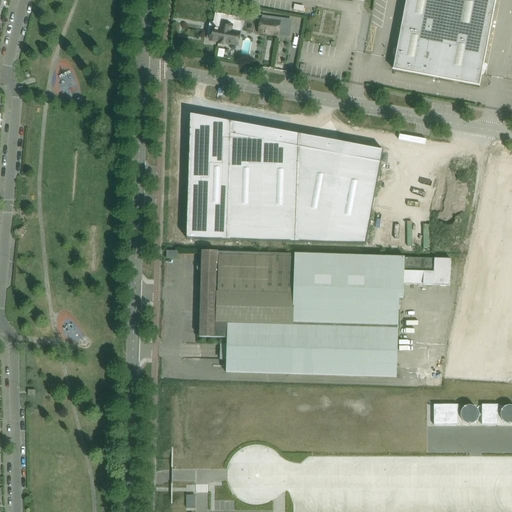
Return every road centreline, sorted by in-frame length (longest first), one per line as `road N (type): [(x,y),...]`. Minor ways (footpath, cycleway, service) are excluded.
road 1 (tertiary): [(140,66),(131,511)]
road 2 (unclassified): [(511,136),(140,66)]
road 3 (residential): [(24,0),(6,72),(17,98),(0,279)]
road 4 (unknown): [(511,478),(232,477)]
road 5 (residential): [(0,330),(12,341),(14,511)]
